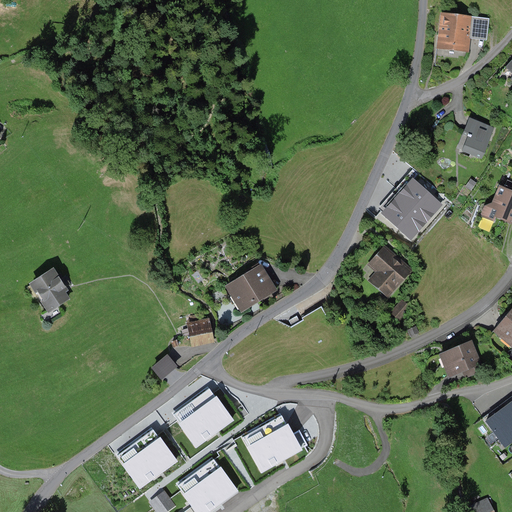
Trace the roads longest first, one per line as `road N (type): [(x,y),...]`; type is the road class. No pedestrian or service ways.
road 1 (residential): [(264,393),(465,324),(511,290)]
road 2 (residential): [(372,184),(324,278),(204,367)]
road 3 (residential): [(264,393),(323,394),(378,410),(511,383)]
road 4 (residential): [(372,184),(453,87),(511,43)]
road 5 (residential): [(423,0),(418,64),(372,184)]
road 6 (residential): [(204,367),(58,473)]
